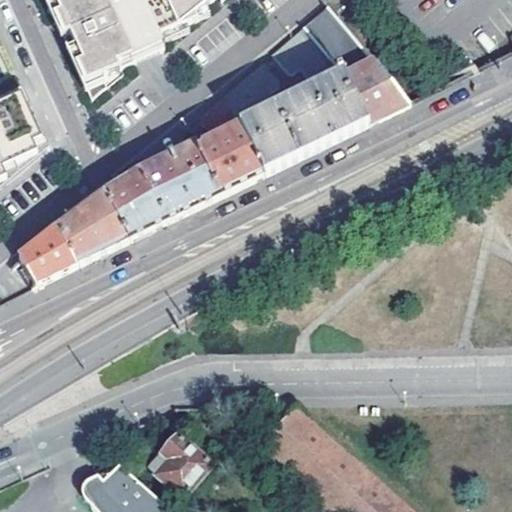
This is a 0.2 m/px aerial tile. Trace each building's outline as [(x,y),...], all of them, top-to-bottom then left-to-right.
[(55,0),(44,0),(55,23),(68,52),(71,59),(79,55),(71,36),(55,0)] [(55,0),(71,36),(79,55),(71,59),(92,102),(107,90),(103,80),(134,66),(162,53),(165,52),(159,44),(209,7),(207,5),(213,0),(55,0)] [(340,20),(331,9),(306,31),(347,80),(370,129),(410,109),(340,20)] [(280,83),(265,66),(226,100),(238,125),(241,131),(266,179),(370,129),(347,80),(306,31),(274,58),(289,77),(296,74),(301,71),(319,92),(285,109),(273,94),(280,87),(280,83)] [(0,189),(50,149),(46,142),(43,144),(15,83),(0,89),(0,189)] [(226,100),(201,120),(215,137),(238,125),(226,100)] [(241,131),(198,152),(224,200),(266,179),(241,131)] [(198,152),(195,147),(141,175),(108,199),(133,245),(224,200),(198,152)] [(108,199),(61,232),(80,270),(133,245),(108,199)] [(61,232),(21,262),(32,278),(40,289),(80,270),(61,232)] [(410,511),(299,413),(262,454),(327,511),(410,511)] [(180,439),(150,473),(184,503),(214,469),(180,439)] [(170,511),(120,467),(105,484),(99,479),(89,484),(85,487),(82,497),(82,502),(91,511),(170,511)]
